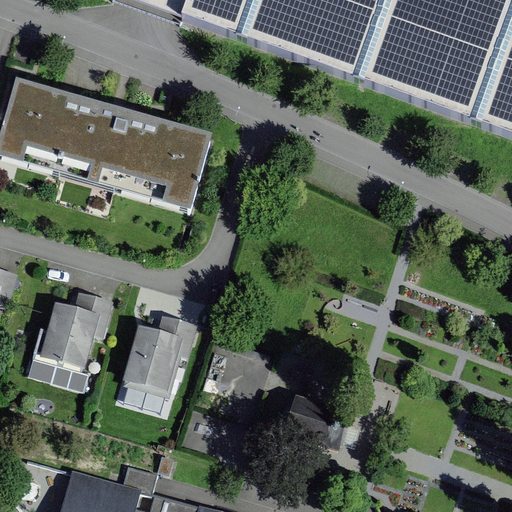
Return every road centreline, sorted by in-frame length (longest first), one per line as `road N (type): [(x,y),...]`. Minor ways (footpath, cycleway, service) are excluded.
road 1 (residential): [(268,113),(201,281),(173,281),(0,233)]
road 2 (residential): [(0,5),(268,113)]
road 3 (residential): [(268,113),(511,231)]
